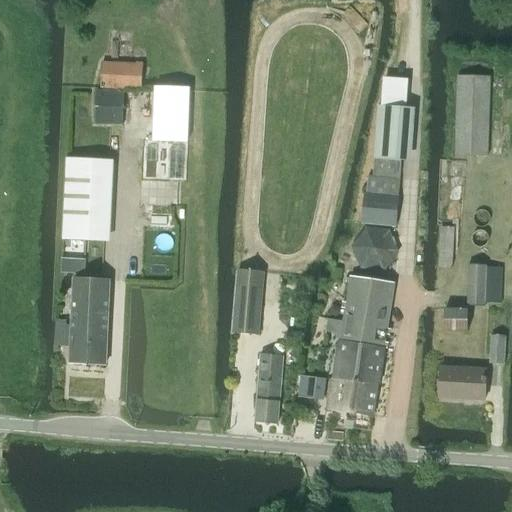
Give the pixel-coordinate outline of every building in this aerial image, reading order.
[(97,89),(95,124),(123,125),(124,114),(124,89),(141,90),(142,64),(102,62),(101,89),(97,89)] [(492,78),(461,77),(458,157),(489,158),(492,78)] [(154,124),(154,142),(173,143),(189,143),(189,141),(190,121),(190,88),(155,87),(154,120),(154,124)] [(376,128),(374,159),(401,161),(405,108),(381,106),(378,106),(376,128)] [(110,242),(114,161),(67,159),(63,239),(110,242)] [(364,193),(361,223),(396,227),(400,181),(401,179),(400,179),(373,176),(368,176),(368,177),(366,193),(364,193)] [(440,227),(439,267),(453,267),(454,228),(440,227)] [(351,247),(361,268),(384,271),(398,252),(389,230),(365,228),(351,247)] [(469,264),(468,305),(486,305),(486,303),(502,304),(503,268),(487,267),(487,265),(469,264)] [(343,270),(333,268),(330,280),(340,282),(343,270)] [(240,270),(233,332),(259,335),(265,273),(240,270)] [(350,283),(344,323),(357,324),(354,338),(384,342),(394,280),(351,273),(350,279),(346,278),(345,283),(350,283)] [(107,366),(110,282),(75,281),(73,326),(67,326),(67,323),(58,322),(57,349),(72,349),(72,365),(107,366)] [(468,310),(444,309),(444,330),(467,331),(468,310)] [(344,323),(335,379),(378,384),(384,342),(354,338),(357,324),(344,323)] [(490,363),(505,364),(507,335),(493,334),(490,363)] [(261,354),(254,421),(276,423),(283,356),(261,354)] [(485,401),(486,370),(441,367),(440,398),(471,400),(485,401)] [(378,384),(335,379),(333,379),(328,410),(373,417),(378,384)]
